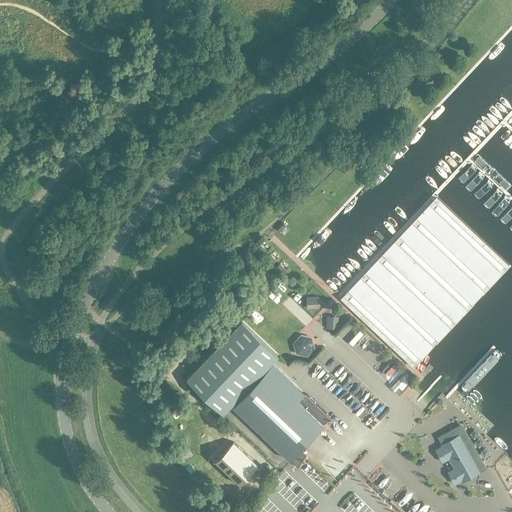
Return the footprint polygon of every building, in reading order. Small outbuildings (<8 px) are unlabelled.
[(511,267),(437,198),(340,301),(414,370),(511,267)] [(308,298),(308,309),(321,309),(320,297),(308,298)] [(340,317),(328,316),(327,328),(339,329),(340,317)] [(187,379),(223,413),(279,355),(242,320),(187,379)] [(308,356),(315,348),(312,338),(302,335),(294,343),(297,353),(308,356)] [(299,402),(286,390),(267,371),(234,406),(290,460),(331,417),(307,394),(299,402)] [(407,380),(394,392),(397,395),(410,383),(407,380)] [(347,420),(335,432),(344,441),(357,430),(347,420)] [(459,434),(442,444),(443,446),(436,449),(442,461),(449,458),(455,468),(448,471),(455,484),(462,480),(463,482),(480,472),(459,434)] [(258,465),(234,441),(215,460),(240,484),(258,465)] [(272,470),(267,474),(273,479),(277,474),(272,470)] [(214,494),(211,498),(226,511),(231,511),(236,507),(227,499),(223,503),(214,494)]
